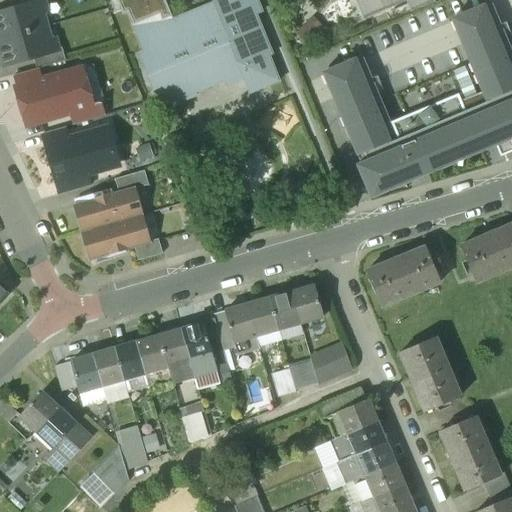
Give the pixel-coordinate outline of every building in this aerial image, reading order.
[(126,12),(131,25),(159,14),(161,20),(169,17),(162,0),(118,0),(124,13),(126,12)] [(211,0),(213,4),(171,21),(169,17),(161,20),(159,14),(131,25),(147,64),(159,59),(162,67),(146,73),(154,92),(156,91),(165,111),(180,105),(179,102),(196,96),(194,93),(224,81),(226,86),(243,79),(248,93),(278,81),(268,56),(271,55),(255,15),(261,12),(255,0),(211,0)] [(353,0),(361,19),(405,1),(405,0),(353,0)] [(432,0),(405,0),(405,1),(410,12),(433,2),(432,0)] [(18,8),(0,12),(0,39),(0,40),(45,27),(43,17),(38,14),(35,4),(34,3),(18,8)] [(483,6),(450,20),(485,99),(463,109),(457,95),(390,124),(396,137),(390,140),(355,60),(321,75),(359,163),(356,165),(370,198),(511,139),(511,55),(510,51),(504,54),(483,6)] [(45,27),(0,40),(2,45),(0,48),(0,52),(4,66),(32,58),(49,53),(49,52),(46,42),(48,37),(45,27)] [(60,48),(49,52),(49,53),(32,58),(36,69),(64,61),(60,48)] [(17,89),(42,81),(39,69),(14,77),(17,89)] [(17,89),(14,90),(25,127),(69,114),(94,106),(83,69),(42,81),(17,89)] [(94,106),(69,114),(72,126),(104,116),(101,104),(94,106)] [(64,128),(42,134),(45,146),(67,140),(64,128)] [(45,146),(44,147),(55,183),(86,174),(116,166),(110,144),(103,147),(98,131),(67,140),(45,146)] [(144,171),(114,180),(118,192),(134,187),(135,189),(148,186),(144,171)] [(86,174),(56,183),(59,195),(89,186),(86,174)] [(118,192),(104,196),(102,194),(101,194),(100,193),(95,194),(96,198),(74,205),(82,232),(142,215),(135,189),(134,187),(118,192)] [(142,215),(82,232),(90,260),(112,254),(113,258),(119,256),(120,255),(120,253),(120,252),(134,248),(151,243),(150,241),(142,215)] [(511,224),(459,247),(475,284),(511,267),(511,224)] [(151,243),(134,248),(138,261),(162,254),(157,239),(150,241),(151,243)] [(425,248),(365,272),(380,307),(439,283),(425,248)] [(313,287),(290,293),(299,323),(321,317),(313,287)] [(290,293),(268,300),(277,329),(299,323),(290,293)] [(277,329),(268,300),(246,306),(255,335),(277,329)] [(246,306),(224,312),(232,342),(233,342),(255,335),(246,306)] [(224,312),(212,315),(219,340),(223,351),(234,347),(233,342),(232,342),(224,312)] [(212,315),(199,319),(201,325),(202,325),(207,344),(219,340),(212,315)] [(201,325),(180,331),(188,361),(210,354),(207,344),(202,325),(201,325)] [(180,331),(158,337),(171,383),(193,376),(188,361),(180,331)] [(158,337),(136,343),(144,373),(149,390),(171,383),(158,337)] [(434,338),(399,353),(424,412),(459,398),(434,338)] [(136,343),(114,350),(122,380),(144,373),(136,343)] [(341,345),(310,359),(310,360),(316,383),(350,369),(341,345)] [(114,350),(92,356),(101,386),(122,380),(114,350)] [(210,354),(188,361),(193,376),(214,370),(210,354)] [(92,356),(70,362),(77,387),(78,392),(101,386),(92,356)] [(310,360),(287,366),(288,370),(294,390),(316,383),(310,360)] [(70,362),(54,367),(61,391),(77,387),(70,362)] [(288,370),(271,375),(277,398),(295,393),(294,390),(288,370)] [(359,389),(315,407),(321,421),(325,419),(338,413),(364,402),(359,389)] [(40,393),(19,416),(36,432),(57,409),(40,393)] [(16,414),(0,398),(0,416),(7,424),(16,414)] [(364,402),(338,413),(346,435),(375,422),(366,401),(364,402)] [(74,425),(57,409),(36,432),(53,448),(74,425)] [(338,413),(325,419),(334,440),(346,435),(338,413)] [(199,414),(181,420),(188,443),(206,436),(199,414)] [(499,476),(474,417),(439,432),(464,491),(483,483),(499,476)] [(181,420),(164,425),(171,451),(188,444),(188,443),(181,420)] [(375,422),(346,435),(348,439),(355,456),(384,443),(375,422)] [(88,438),(74,425),(53,448),(67,461),(88,438)] [(136,426),(118,431),(122,445),(140,441),(136,426)] [(348,439),(331,446),(338,463),(355,456),(348,439)] [(140,441),(122,445),(129,469),(146,462),(140,441)] [(384,443),(355,456),(364,477),(393,464),(384,443)] [(67,461),(53,448),(43,458),(57,471),(67,461)] [(118,448),(93,474),(113,494),(127,479),(118,448)] [(338,463),(346,484),(352,482),(364,477),(355,456),(338,463)] [(393,464),(364,477),(373,498),(402,485),(393,464)] [(113,494),(93,474),(89,477),(93,481),(94,481),(110,498),(113,494)] [(251,475),(227,485),(230,493),(251,485),(254,483),(251,475)] [(499,476),(483,483),(487,494),(507,486),(502,475),(499,476)] [(110,498),(94,481),(93,481),(89,477),(79,487),(99,508),(98,509),(99,510),(110,498)] [(364,477),(352,482),(361,503),(373,498),(364,477)] [(251,485),(230,493),(236,506),(256,498),(257,497),(251,485)] [(361,503),(359,503),(362,511),(397,511),(410,506),(402,485),(373,498),(361,503)] [(511,498),(507,486),(487,494),(492,506),(509,499),(511,498)] [(236,506),(233,507),(235,511),(261,511),(256,498),(236,506)] [(511,511),(511,506),(509,499),(492,506),(477,511),(511,511)] [(289,511),(288,511),(313,511),(310,503),(289,511)]
